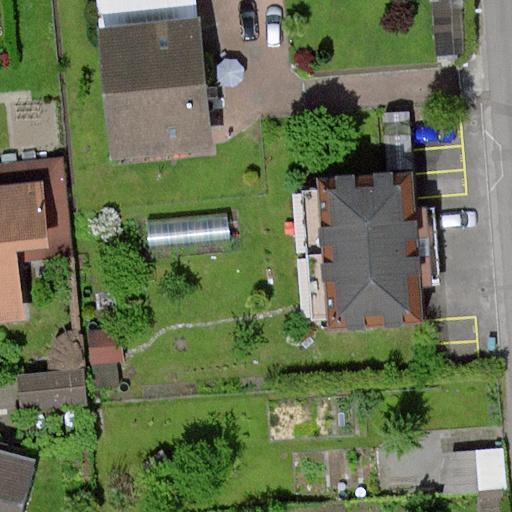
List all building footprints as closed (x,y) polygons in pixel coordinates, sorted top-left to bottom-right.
[(463,0),(434,0),(438,55),(467,53),(463,0)] [(210,149),(209,141),(198,22),(103,30),(115,158),(210,149)] [(418,168),(412,110),(382,112),(387,170),(418,168)] [(0,334),(24,332),(19,275),(69,271),(59,165),(27,168),(30,193),(0,195),(0,334)] [(387,170),(323,174),(324,188),(333,320),(334,328),(413,323),(429,321),(418,168),(387,170)] [(121,329),(90,331),(94,391),(120,389),(118,362),(124,362),(124,344),(121,329)] [(87,372),(81,330),(65,334),(50,352),(51,371),(87,372)] [(89,405),(87,372),(21,376),(23,410),(89,405)] [(26,511),(41,461),(0,449),(0,511),(26,511)] [(504,449),(444,454),(448,494),(508,489),(504,449)]
